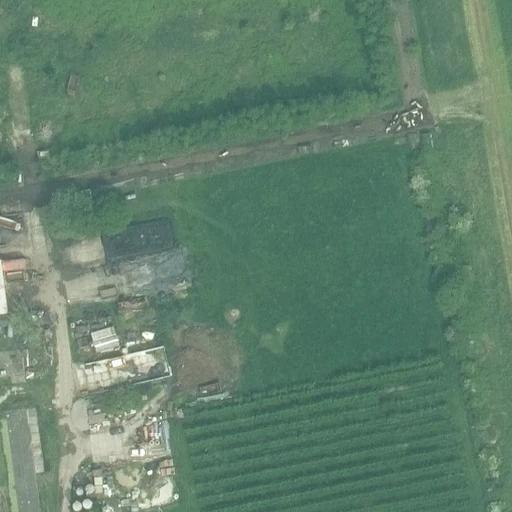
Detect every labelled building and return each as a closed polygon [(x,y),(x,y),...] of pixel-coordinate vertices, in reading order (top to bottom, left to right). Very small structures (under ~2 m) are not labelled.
[(92,343),(114,337),(109,320),(87,326),(92,343)] [(120,336),(139,335),(139,321),(120,322),(120,336)] [(80,386),(164,372),(159,345),(75,359),(80,386)] [(39,511),(38,497),(30,434),(0,438),(0,486),(5,486),(8,511),(39,511)] [(135,450),(136,461),(172,458),(171,447),(135,450)]
